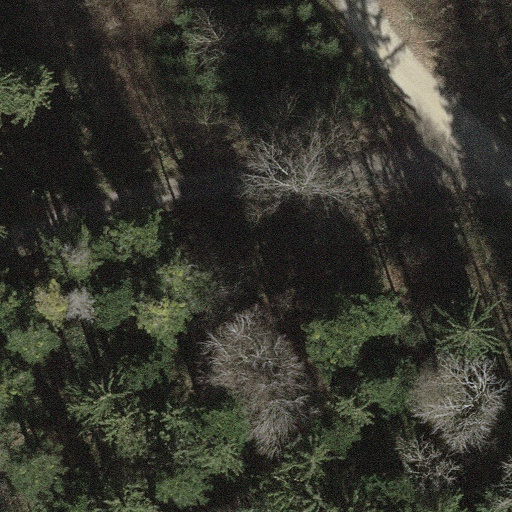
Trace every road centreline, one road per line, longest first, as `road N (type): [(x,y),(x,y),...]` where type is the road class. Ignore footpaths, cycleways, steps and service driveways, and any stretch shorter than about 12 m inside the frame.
road 1 (track): [(0,258),(153,199),(335,152),(484,149),(511,156)]
road 2 (track): [(360,0),(379,51),(484,149)]
